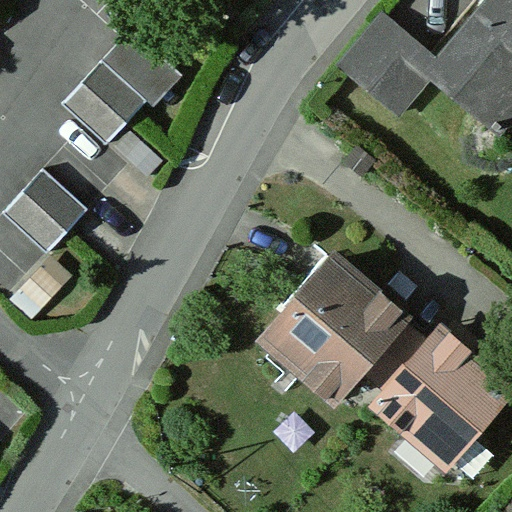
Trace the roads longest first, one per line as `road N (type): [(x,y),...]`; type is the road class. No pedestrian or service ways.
road 1 (residential): [(83,413),(280,73),(335,0)]
road 2 (residential): [(188,511),(83,413)]
